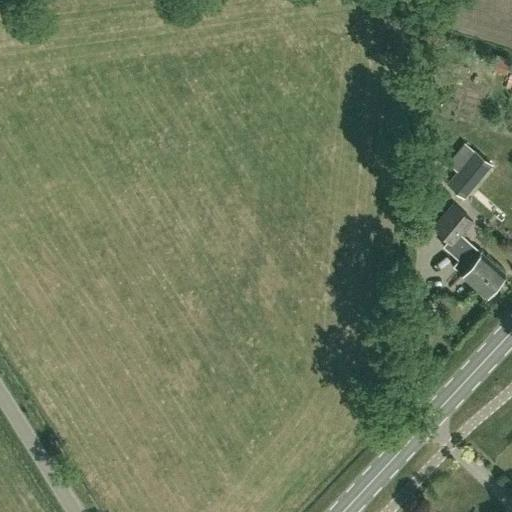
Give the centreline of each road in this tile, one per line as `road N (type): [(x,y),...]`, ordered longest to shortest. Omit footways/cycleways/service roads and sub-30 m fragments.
road 1 (secondary): [(336,511),(511,325)]
road 2 (unclassified): [(76,511),(0,391)]
